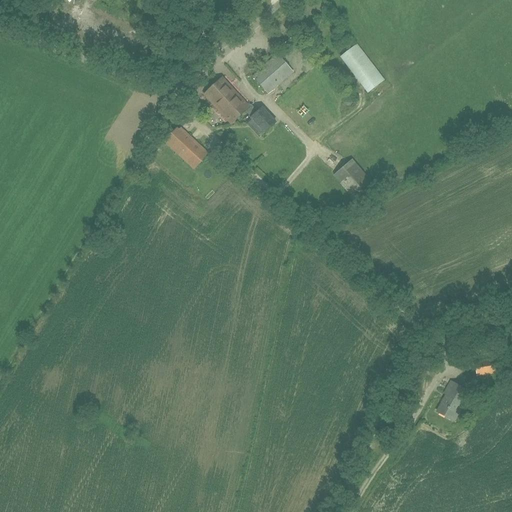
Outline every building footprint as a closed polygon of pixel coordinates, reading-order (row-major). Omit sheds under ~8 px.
[(359,45),(342,58),(370,94),(387,81),(359,45)] [(268,95),(293,72),(277,54),(252,77),(268,95)] [(315,76),(277,97),(286,113),(323,92),(315,76)] [(222,78),(216,84),(204,95),(231,124),(245,111),(251,118),(265,133),(276,122),(262,108),(257,112),(251,105),(249,107),(222,78)] [(308,134),(335,121),(326,103),(299,116),(308,134)] [(207,154),(180,129),(179,130),(177,127),(165,140),(167,142),(166,143),(193,169),(207,154)] [(352,160),(334,176),(356,201),(374,186),(352,160)] [(476,329),(492,321),(485,309),(469,317),(476,329)] [(477,376),(497,373),(494,359),(475,362),(477,376)] [(464,402),(470,392),(452,382),(444,394),(446,395),(437,412),(454,422),(465,402),(464,402)]
